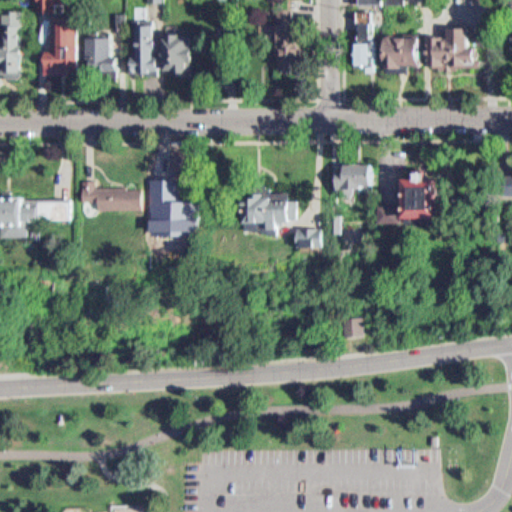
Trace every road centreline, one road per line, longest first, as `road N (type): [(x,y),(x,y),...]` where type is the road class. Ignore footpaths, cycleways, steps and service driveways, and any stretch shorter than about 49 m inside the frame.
road 1 (tertiary): [(0,385),(267,370),(511,340)]
road 2 (tertiary): [(511,118),(0,120)]
